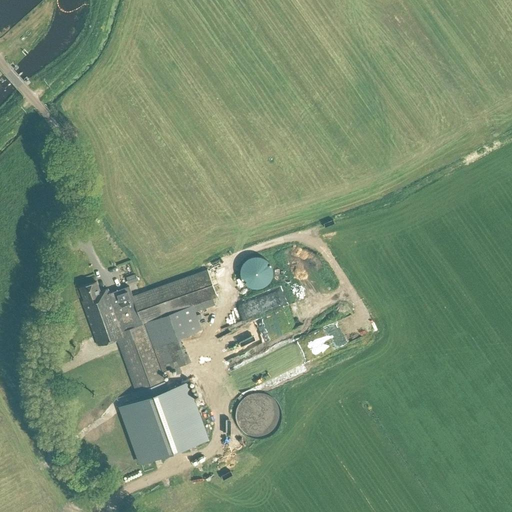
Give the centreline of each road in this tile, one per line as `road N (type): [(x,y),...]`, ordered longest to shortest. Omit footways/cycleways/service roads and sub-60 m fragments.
road 1 (unclassified): [(112,511),(64,437),(43,369),(77,194),(73,158),(0,61)]
road 2 (track): [(99,0),(91,31),(30,97)]
